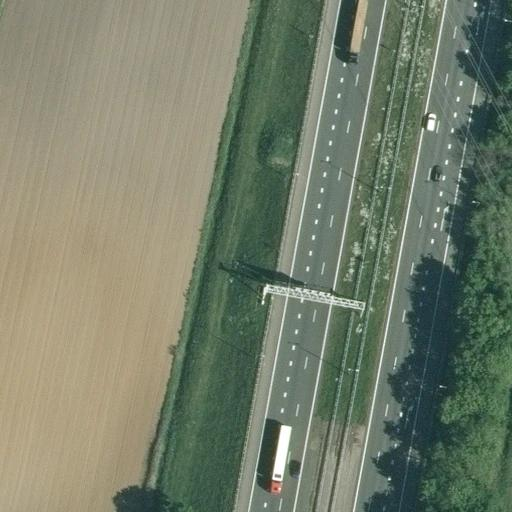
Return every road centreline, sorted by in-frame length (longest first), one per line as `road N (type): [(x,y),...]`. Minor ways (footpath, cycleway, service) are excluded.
road 1 (motorway): [(368,511),(461,0)]
road 2 (motorway): [(369,0),(279,511)]
